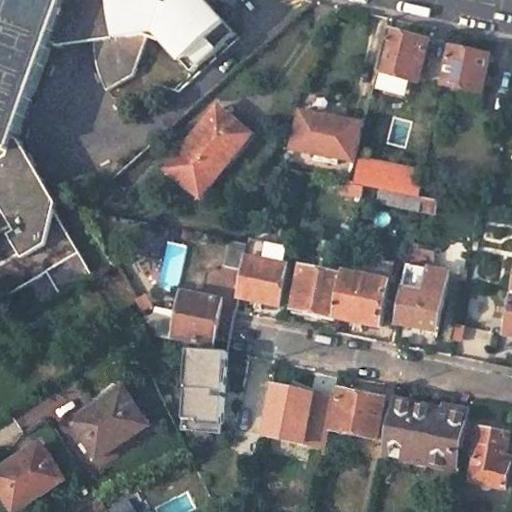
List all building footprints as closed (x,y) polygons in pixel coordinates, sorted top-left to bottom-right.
[(0,0),(0,168),(13,161),(18,143),(23,125),(22,120),(0,111),(0,100),(4,94),(23,100),(52,45),(65,12),(68,0),(0,0)] [(180,44),(202,67),(228,44),(216,32),(227,22),(206,0),(194,0),(192,2),(185,0),(100,0),(97,17),(98,24),(97,35),(96,49),(98,63),(100,71),(104,83),(109,93),(136,77),(149,38),(168,45),(176,48),(180,44)] [(307,8),(301,0),(291,10),(296,17),(307,8)] [(216,32),(228,44),(238,34),(227,22),(216,32)] [(430,42),(389,31),(377,73),(419,84),(430,42)] [(176,48),(168,45),(195,74),(202,67),(180,44),(176,48)] [(451,49),(442,87),(480,96),(489,58),(451,49)] [(161,81),(155,79),(151,92),(157,94),(161,81)] [(207,135),(224,113),(218,108),(201,130),(207,135)] [(252,135),(224,113),(207,135),(201,130),(167,171),(201,198),(252,135)] [(334,119),(300,113),(299,119),(332,125),(334,119)] [(299,119),(293,153),(352,163),(353,160),(363,124),(334,119),(332,125),(299,119)] [(0,168),(0,201),(3,207),(15,200),(16,202),(48,211),(61,207),(23,142),(18,143),(13,161),(0,168)] [(361,186),(381,190),(417,197),(422,173),(353,160),(352,163),(347,183),(351,184),(361,186)] [(276,169),(264,167),(261,185),(273,187),(276,169)] [(351,184),(347,183),(340,182),(337,193),(349,195),(351,184)] [(359,197),(361,186),(351,184),(349,195),(359,197)] [(420,211),(422,199),(417,197),(381,190),(379,202),(420,211)] [(420,211),(435,215),(438,202),(422,199),(420,211)] [(58,213),(48,211),(16,202),(15,200),(3,207),(0,208),(0,279),(23,320),(96,280),(58,213)] [(246,255),(249,240),(230,237),(225,264),(243,267),(246,255)] [(243,267),(237,297),(276,306),(286,263),(283,263),(288,245),(252,237),(248,256),(246,255),(243,267)] [(291,309),(335,318),(343,275),(299,266),(291,309)] [(396,322),(438,331),(449,275),(408,266),(396,322)] [(343,275),(335,318),(381,327),(390,282),(344,272),(343,275)] [(217,341),(224,302),(183,294),(177,319),(174,337),(216,346),(217,341)] [(174,337),(177,319),(169,318),(153,328),(158,339),(173,341),(174,337)] [(227,343),(217,341),(215,350),(225,352),(227,343)] [(196,422),(220,424),(225,354),(186,351),(183,388),(184,388),(182,418),(196,419),(196,422)] [(334,401),(300,393),(270,386),(260,434),(324,448),(334,401)] [(384,399),(340,390),(332,429),(375,438),(384,399)] [(126,392),(102,407),(106,412),(129,398),(126,392)] [(102,407),(76,424),(99,460),(148,428),(129,398),(106,412),(102,407)] [(470,417),(395,401),(386,446),(427,455),(425,463),(453,468),(456,448),(464,449),(470,417)] [(479,445),(473,477),(509,484),(511,472),(511,447),(509,447),(511,434),(483,428),(482,433),(476,431),(473,444),(479,445)] [(43,445),(16,462),(20,468),(0,480),(0,490),(13,511),(18,511),(66,482),(43,445)] [(16,462),(0,471),(0,480),(20,468),(16,462)] [(245,508),(250,481),(243,464),(227,473),(245,508)]
